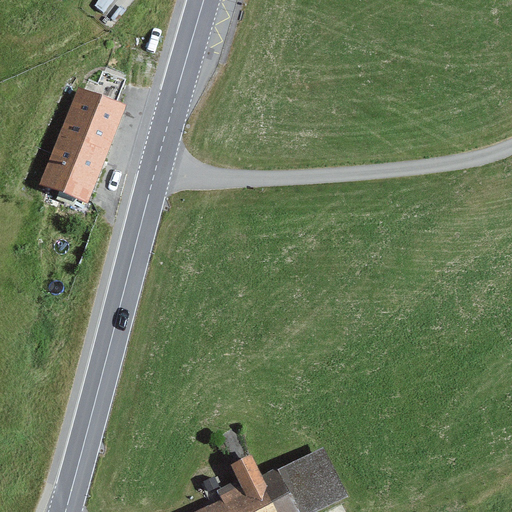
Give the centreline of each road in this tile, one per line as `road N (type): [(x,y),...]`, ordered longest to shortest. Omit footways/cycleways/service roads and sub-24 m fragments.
road 1 (residential): [(157,166),(239,179),(443,162),(511,143)]
road 2 (primary): [(157,166),(62,511)]
road 3 (primary): [(202,0),(157,166)]
